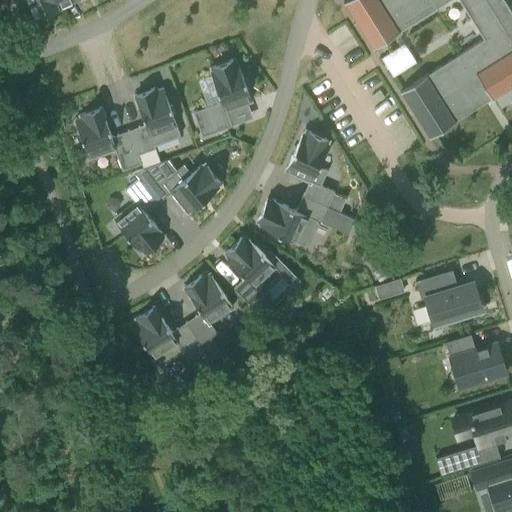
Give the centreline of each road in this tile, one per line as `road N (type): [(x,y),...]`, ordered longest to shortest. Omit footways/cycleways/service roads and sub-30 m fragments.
road 1 (residential): [(92,308),(206,238),(254,180),(312,0)]
road 2 (residential): [(138,0),(93,31),(3,66)]
road 3 (residential): [(511,303),(490,217),(492,194),(511,168)]
